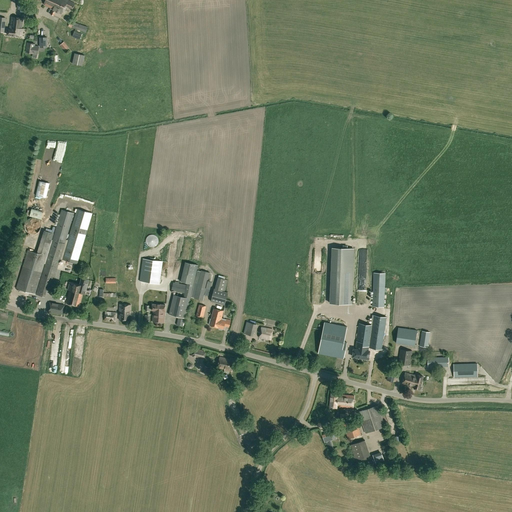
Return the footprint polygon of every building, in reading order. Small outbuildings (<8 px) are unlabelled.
[(16,0),(18,9),(28,8),(26,0),(16,0)] [(73,8),(75,4),(67,0),(45,0),(44,4),(53,9),(62,14),(66,6),(73,8)] [(22,28),(24,18),(11,17),(10,29),(8,29),(7,34),(22,36),(23,28),(22,28)] [(74,22),(72,28),(86,32),(88,26),(74,22)] [(80,39),(82,33),(74,31),(72,36),(80,39)] [(65,51),(69,47),(64,41),(60,45),(65,51)] [(26,52),(33,53),(37,54),(39,46),(34,46),(35,44),(27,43),(26,52)] [(82,66),(84,55),(74,53),(72,64),(82,66)] [(77,208),(62,259),(77,264),(92,213),(77,208)] [(50,292),(66,239),(74,213),(62,209),(36,294),(45,297),(47,291),(50,292)] [(45,230),(38,253),(47,255),(54,233),(45,230)] [(147,238),(151,249),(158,246),(153,235),(147,238)] [(351,304),(353,248),(333,247),(331,303),(351,304)] [(47,255),(28,249),(16,288),(35,294),(47,255)] [(159,284),(162,261),(143,258),(140,281),(159,284)] [(197,264),(185,262),(181,281),(187,283),(186,286),(192,288),(197,264)] [(194,298),(203,300),(206,288),(206,289),(210,289),(212,282),(207,281),(210,272),(201,270),(201,271),(197,271),(195,282),(192,292),(196,293),(194,298)] [(372,306),(384,307),(385,273),(374,273),(372,306)] [(218,277),(215,289),(225,291),(228,280),(218,277)] [(89,279),(82,278),(78,292),(69,290),(66,303),(79,306),(82,293),(85,294),(89,279)] [(80,284),(70,282),(68,289),(78,292),(80,284)] [(184,293),(186,285),(173,282),(172,290),(184,293)] [(192,288),(186,286),(184,297),(174,295),(170,315),(186,318),(192,288)] [(228,292),(225,291),(215,289),(214,288),(211,301),(225,305),(228,292)] [(62,314),(64,305),(49,302),(48,312),(62,314)] [(153,310),(153,313),(157,313),(157,312),(165,312),(165,304),(152,303),(152,310),(153,310)] [(119,304),(119,312),(123,312),(131,312),(131,304),(119,304)] [(203,317),(206,306),(199,304),(196,316),(203,317)] [(231,320),(221,318),(223,311),(214,308),(211,318),(210,319),(209,323),(210,324),(210,325),(218,328),(218,327),(219,327),(219,328),(220,329),(221,330),(222,329),(223,328),(223,329),(224,326),(229,327),(230,321),(231,320)] [(116,322),(117,312),(105,311),(104,321),(116,322)] [(119,312),(119,319),(130,320),(131,312),(123,312),(119,312)] [(157,313),(153,313),(153,321),(164,322),(165,312),(157,312),(157,313)] [(386,317),(372,315),(371,325),(369,347),(382,349),(386,317)] [(253,336),(256,324),(246,321),(243,333),(253,336)] [(326,354),(344,358),(347,342),(344,341),(347,326),(324,322),(318,352),(326,354)] [(354,349),(353,356),(368,358),(369,351),(369,347),(371,325),(359,323),(355,349),(354,349)] [(270,340),(273,330),(261,327),(259,337),(270,340)] [(398,327),(396,342),(414,345),(416,330),(398,327)] [(427,347),(430,332),(422,331),(420,346),(427,347)] [(203,351),(192,348),(191,356),(202,358),(203,351)] [(410,365),(412,351),(400,349),(398,363),(410,365)] [(229,373),(229,371),(232,372),(234,358),(230,357),(229,359),(219,357),(217,368),(224,369),(224,372),(229,373)] [(428,367),(448,366),(448,357),(428,357),(428,367)] [(454,377),(477,376),(477,363),(453,364),(454,377)] [(216,367),(210,365),(210,367),(208,374),(214,375),(216,367)] [(387,380),(393,381),(396,371),(389,370),(387,380)] [(414,375),(405,372),(401,384),(410,386),(414,375)] [(414,375),(410,386),(413,387),(413,388),(419,390),(423,376),(417,374),(417,376),(414,375)] [(338,391),(331,390),(329,407),(337,408),(337,406),(341,406),(342,394),(338,394),(338,391)] [(354,396),(342,394),(341,406),(353,408),(354,396)] [(377,405),(358,411),(365,433),(385,426),(377,405)] [(348,438),(361,434),(356,420),(343,424),(348,438)] [(322,435),(324,442),(336,438),(334,431),(322,435)] [(355,460),(368,456),(363,441),(350,445),(355,460)]
